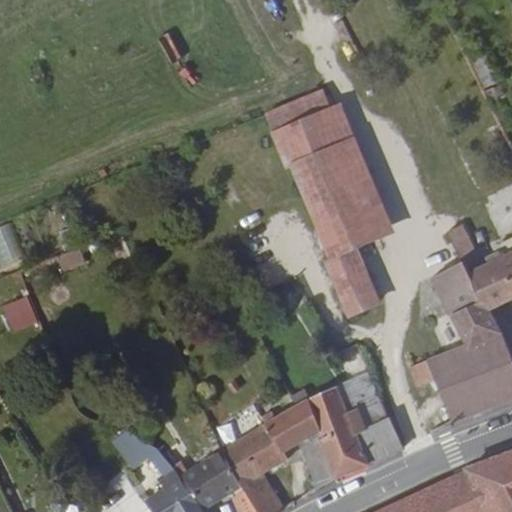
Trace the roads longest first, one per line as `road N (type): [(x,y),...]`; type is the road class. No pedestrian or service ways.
road 1 (track): [(427,470),(401,379),(413,234),(307,0)]
road 2 (tertiary): [(339,511),(511,433)]
